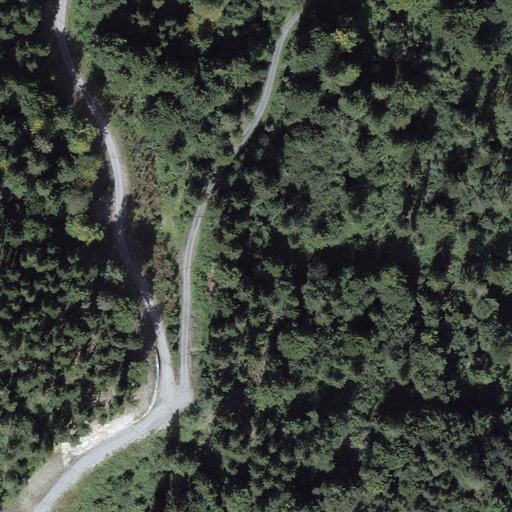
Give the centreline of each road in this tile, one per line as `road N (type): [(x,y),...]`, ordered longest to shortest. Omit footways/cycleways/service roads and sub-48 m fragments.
road 1 (track): [(64,0),(62,39),(107,139),(120,238),(160,331),(164,366),(159,410),(147,425),(71,474),(38,511)]
road 2 (track): [(159,410),(185,389),(197,215),(263,106),(281,37),(308,0)]
